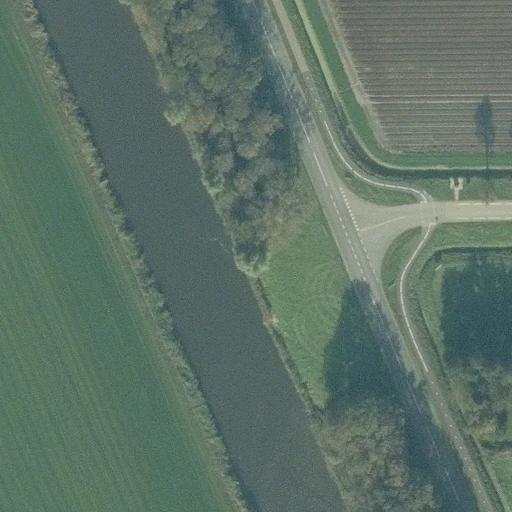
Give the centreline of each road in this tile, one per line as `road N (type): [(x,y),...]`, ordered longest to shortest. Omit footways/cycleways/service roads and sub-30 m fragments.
road 1 (secondary): [(467,511),(347,235)]
road 2 (secondary): [(347,235),(253,0)]
road 3 (tertiary): [(511,212),(427,213),(347,235)]
